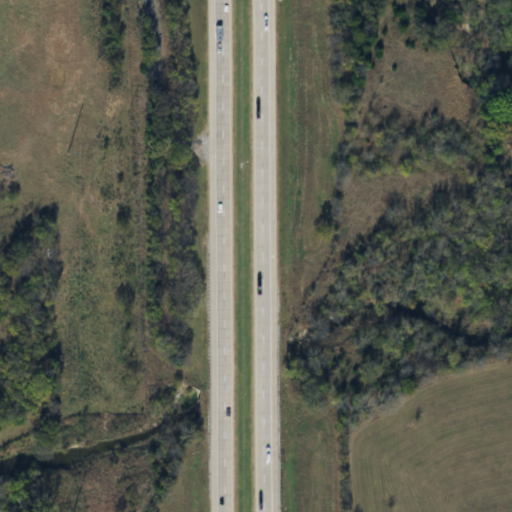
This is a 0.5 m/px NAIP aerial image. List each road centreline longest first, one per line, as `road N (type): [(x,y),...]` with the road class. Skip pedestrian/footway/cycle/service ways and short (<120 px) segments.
road 1 (motorway): [(252,511),(250,0)]
road 2 (motorway): [(213,0),(213,511)]
